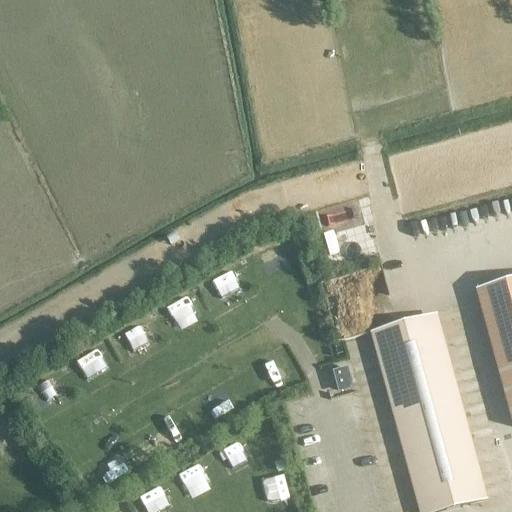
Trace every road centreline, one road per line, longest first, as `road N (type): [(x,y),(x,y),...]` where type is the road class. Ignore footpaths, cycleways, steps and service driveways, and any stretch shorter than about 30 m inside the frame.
road 1 (unknown): [(511,436),(464,291),(424,247)]
road 2 (unknown): [(383,511),(356,477),(332,395)]
